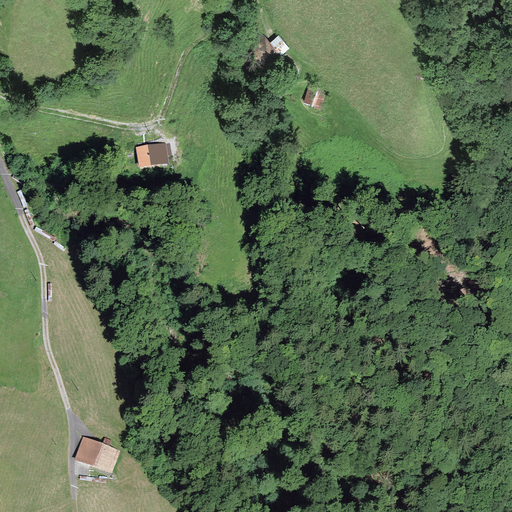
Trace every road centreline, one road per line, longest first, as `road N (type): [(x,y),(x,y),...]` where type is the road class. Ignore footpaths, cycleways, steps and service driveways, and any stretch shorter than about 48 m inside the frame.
road 1 (track): [(0,164),(42,265),(45,346),(71,421),(74,511)]
road 2 (track): [(226,0),(214,28),(187,48),(155,124),(122,126),(29,106)]
